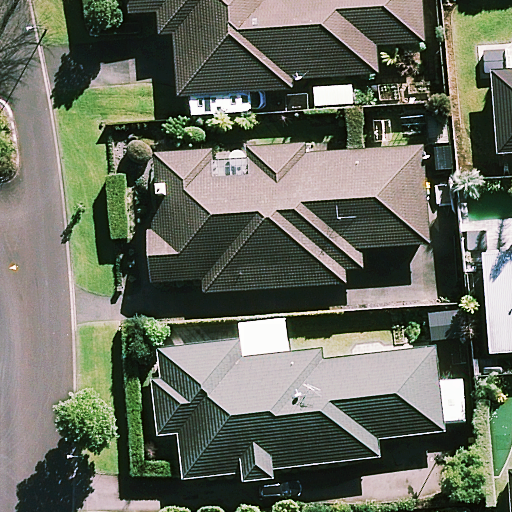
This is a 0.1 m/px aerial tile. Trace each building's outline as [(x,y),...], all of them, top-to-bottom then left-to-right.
[(178,40),(180,104),(229,102),(230,123),(268,121),(267,100),(295,98),(295,86),(380,82),(379,52),(428,50),(425,0),(132,0),(133,20),(162,19),(163,41),(178,40)] [(511,77),(498,79),(502,161),(511,160),(511,77)] [(431,251),(425,155),(307,161),(307,153),(146,162),(153,289),(206,286),(207,299),(348,290),(348,276),(366,275),(365,255),(431,251)] [(511,226),(495,228),(497,262),(487,263),(493,361),(511,359),(511,226)] [(182,439),(188,486),(242,480),(243,490),(277,486),(276,476),(382,464),(380,445),(446,438),(437,354),(292,370),(287,327),(243,332),(245,348),(154,358),(163,441),(182,439)] [(457,474),(449,447),(407,459),(414,486),(457,474)]
